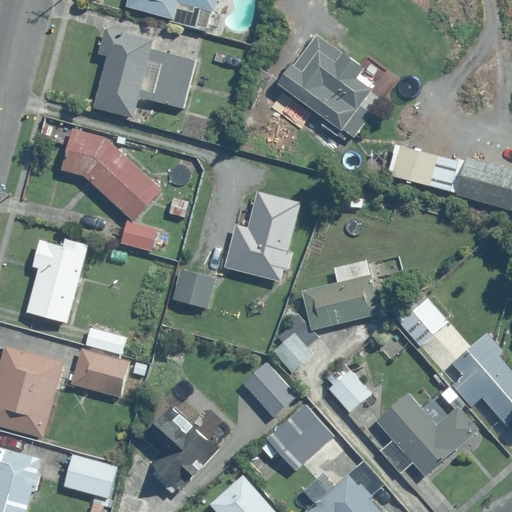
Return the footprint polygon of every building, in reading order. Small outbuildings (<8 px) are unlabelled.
[(128,0),(126,6),(208,28),(216,0),(128,0)] [(323,29),(280,82),(287,88),(276,101),(299,120),(309,107),(328,122),(324,126),(340,140),(348,130),(356,136),(375,113),(362,103),(378,84),(362,71),(367,65),(323,29)] [(99,53),(107,55),(95,108),(134,117),(138,97),(189,109),(201,61),(102,38),(99,53)] [(72,130),(62,171),(87,177),(137,219),(164,187),(109,140),(72,130)] [(389,174),(458,192),(457,195),(511,209),(511,147),(477,138),(472,158),(467,156),(465,163),(397,144),(389,174)] [(239,225),(227,267),(280,282),(284,269),(291,271),(297,251),(290,249),(304,199),(263,188),(251,228),(239,225)] [(129,221),(124,243),(157,250),(162,228),(129,221)] [(40,267),(28,311),(71,322),(91,245),(65,238),(63,246),(41,240),(34,265),(40,267)] [(343,272),(345,281),(305,291),(314,330),(382,312),(379,300),(388,297),(378,262),(343,272)] [(181,267),(174,300),(212,308),(219,275),(181,267)] [(511,426),(511,366),(502,355),(507,350),(491,331),(475,345),(430,293),(399,321),(444,372),(454,363),(466,376),(455,386),(473,407),(485,397),(511,427),(511,426)] [(84,347),(74,383),(126,397),(135,360),(125,358),(131,334),(94,324),(88,348),(84,347)] [(298,331),(275,352),(294,374),(318,352),(298,331)] [(7,346),(0,369),(0,424),(46,437),(66,362),(7,346)] [(354,368),(331,388),(352,413),(375,394),(354,368)] [(411,394),(380,421),(426,475),(481,428),(462,406),(439,426),(411,394)] [(321,410),(294,434),(324,466),(350,442),(321,410)] [(166,411),(145,434),(167,453),(154,468),(174,486),(186,473),(192,479),(221,447),(196,425),(189,433),(166,411)] [(0,511),(28,511),(35,491),(38,492),(48,459),(0,444),(0,511)] [(73,455),(66,486),(110,496),(117,465),(73,455)] [(363,460),(306,511),(384,511),(364,489),(377,476),(363,460)] [(281,511),(249,472),(211,503),(218,511),(281,511)] [(120,491),(114,511),(150,511),(154,499),(120,491)]
